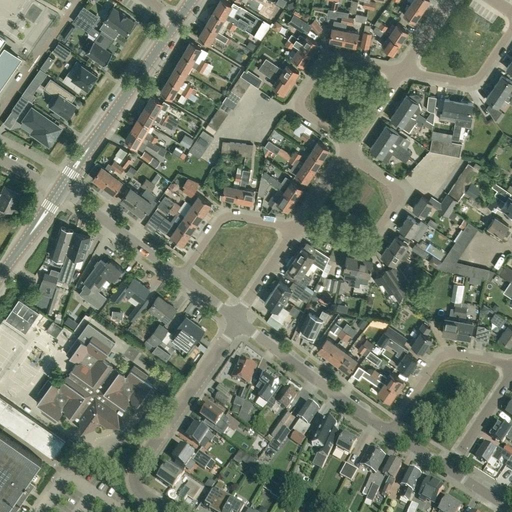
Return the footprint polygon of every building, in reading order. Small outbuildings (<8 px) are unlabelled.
[(230,21),(236,25),(244,30),(249,23),(240,18),(238,20),(233,16),(239,5),(233,2),(231,5),(222,0),(219,0),(213,11),(224,18),(230,21)] [(412,0),(412,2),(423,10),(429,0),(412,0)] [(352,1),(349,13),(355,14),(358,2),(352,1)] [(423,10),(412,2),(404,13),(416,21),(423,10)] [(119,31),(125,35),(135,21),(114,6),(104,20),(105,21),(100,28),(115,38),(119,31)] [(213,11),(206,24),(217,30),(224,18),(213,11)] [(99,19),(90,13),(86,20),(94,27),(99,19)] [(303,15),(301,19),(307,22),(310,16),(307,14),(303,15)] [(312,26),(294,15),(288,23),(306,35),(312,26)] [(343,42),(346,29),(347,23),(348,16),(343,15),(340,28),(333,26),(330,40),(343,42)] [(255,33),(263,36),(271,20),(263,16),(255,33)] [(81,27),(88,32),(92,26),(94,27),(86,20),(81,27)] [(322,28),(315,20),(310,24),(317,32),(322,28)] [(236,25),(230,21),(227,27),(233,30),(236,25)] [(379,27),(385,30),(388,26),(382,22),(379,27)] [(401,42),(409,31),(397,23),(390,34),(401,42)] [(71,24),(62,36),(66,39),(75,27),(71,24)] [(229,37),(217,30),(206,24),(198,36),(210,43),(214,36),(226,42),(229,37)] [(390,34),(385,30),(379,27),(377,25),(373,29),(387,39),(383,45),(394,53),(401,42),(390,34)] [(356,45),(359,31),(346,29),(343,42),(356,45)] [(86,53),(104,66),(112,53),(106,49),(112,39),(101,31),(94,41),(86,53)] [(361,46),(369,47),(372,33),(364,31),(361,46)] [(0,80),(17,56),(4,46),(3,47),(0,44),(5,36),(0,32),(0,80)] [(307,35),(306,37),(300,33),(298,37),(292,33),(289,38),(289,39),(295,43),(295,42),(300,46),(311,54),(319,43),(307,35)] [(295,43),(289,39),(286,43),(291,47),(295,43)] [(194,60),(201,47),(190,41),(182,53),(194,60)] [(311,54),(300,46),(292,57),(304,64),(311,54)] [(175,66),(187,73),(194,60),(182,53),(175,66)] [(300,72),(299,71),(288,63),(284,69),(266,57),(263,62),(291,82),(294,78),(295,78),(297,78),(300,74),(300,72)] [(199,64),(205,67),(208,62),(202,59),(199,64)] [(291,82),(263,62),(258,68),(273,78),(274,78),(276,79),(272,85),(286,95),(294,84),(291,82)] [(197,69),(202,72),(205,67),(199,64),(197,69)] [(79,84),(88,90),(97,76),(82,65),(76,73),(71,70),(63,81),(75,90),(79,84)] [(187,73),(175,66),(168,78),(179,85),(187,73)] [(40,68),(35,76),(41,81),(47,73),(40,68)] [(244,70),(241,76),(240,76),(250,83),(254,77),(244,70)] [(507,92),(511,85),(511,81),(502,75),(494,86),(511,97),(511,95),(511,94),(510,93),(509,94),(507,92)] [(250,83),(240,76),(237,81),(247,88),(250,83)] [(179,85),(168,78),(160,91),(172,98),(179,85)] [(47,105),(66,119),(76,105),(70,102),(74,96),(50,79),(43,88),(53,95),(47,105)] [(247,88),(237,81),(233,87),(243,93),(247,88)] [(185,89),(191,93),(194,88),(188,84),(185,89)] [(486,98),(498,106),(503,98),(509,102),(508,102),(511,105),(511,97),(494,86),(486,98)] [(230,91),(240,98),(243,93),(233,87),(230,91)] [(188,98),(191,93),(185,89),(182,94),(188,98)] [(240,98),(230,91),(227,96),(237,103),(240,98)] [(407,94),(399,106),(424,122),(426,118),(419,113),(421,109),(419,102),(422,97),(416,93),(410,94),(409,95),(407,94)] [(10,112),(17,116),(28,100),(22,95),(10,112)] [(164,99),(163,102),(151,95),(144,107),(156,113),(156,114),(158,116),(159,114),(162,115),(162,117),(168,120),(171,115),(165,112),(170,103),(164,99)] [(430,111),(434,111),(437,96),(429,95),(427,109),(430,111)] [(237,103),(227,96),(224,101),(232,107),(233,108),(237,103)] [(445,99),(442,112),(452,114),(449,130),(453,131),(454,131),(459,101),(445,99)] [(232,107),(224,101),(220,106),(229,112),(232,107)] [(473,104),(459,101),(454,131),(453,131),(452,139),(459,140),(461,125),(471,127),(472,118),(471,117),(473,104)] [(502,112),(491,104),(487,109),(496,121),(502,112)] [(229,112),(220,106),(217,110),(226,116),(229,112)] [(424,122),(399,106),(391,117),(403,125),(402,126),(409,131),(416,122),(421,126),(424,122)] [(149,124),(150,124),(153,118),(159,121),(165,125),(168,120),(162,117),(162,115),(159,114),(158,116),(156,114),(156,113),(144,107),(138,117),(149,124)] [(32,133),(49,145),(57,133),(55,131),(58,127),(32,109),(24,120),(36,128),(32,133)] [(226,116),(217,110),(214,115),(223,121),(226,116)] [(211,119),(220,125),(223,121),(214,115),(211,119)] [(146,130),(150,124),(149,124),(138,117),(131,129),(143,135),(142,136),(145,138),(146,136),(149,138),(148,139),(155,143),(158,137),(151,133),(146,130)] [(220,125),(211,119),(208,124),(217,129),(220,125)] [(217,129),(208,124),(205,128),(214,134),(217,129)] [(397,149),(409,156),(413,151),(401,144),(406,137),(387,124),(379,136),(397,149)] [(131,129),(125,140),(137,147),(140,140),(157,150),(160,145),(158,144),(155,143),(148,139),(149,138),(146,136),(145,138),(142,136),(143,135),(131,129)] [(199,134),(211,142),(214,137),(203,129),(199,134)] [(307,140),(310,135),(304,131),(301,136),(307,140)] [(180,142),(189,147),(193,140),(185,134),(180,142)] [(196,139),(207,147),(211,142),(199,134),(196,139)] [(397,149),(379,136),(371,148),(382,155),(381,158),(386,162),(393,152),(406,161),(409,156),(397,149)] [(437,150),(439,139),(433,137),(431,149),(437,150)] [(192,144),(203,153),(207,147),(196,139),(192,144)] [(437,150),(442,152),(445,140),(439,139),(437,150)] [(277,154),(281,148),(269,140),(265,146),(277,154)] [(448,153),(451,141),(445,140),(442,152),(448,153)] [(322,159),(329,148),(318,141),(311,151),(322,159)] [(448,153),(454,154),(457,142),(451,141),(448,153)] [(460,155),(463,143),(457,142),(454,154),(460,155)] [(203,153),(192,144),(188,149),(200,158),(203,153)] [(139,154),(156,166),(160,161),(142,148),(139,154)] [(298,159),(302,154),(296,150),(293,155),(298,159)] [(304,162),(315,169),(322,159),(311,151),(304,162)] [(126,155),(120,163),(116,168),(116,169),(121,172),(131,158),(126,155)] [(298,159),(293,155),(289,160),(295,164),(290,171),(295,174),(296,173),(307,181),(315,169),(304,162),(303,162),(298,159)] [(113,173),(116,169),(116,168),(120,163),(114,159),(111,164),(109,163),(105,168),(102,165),(93,178),(103,186),(111,175),(112,173),(113,173)] [(468,162),(465,167),(476,174),(479,169),(468,162)] [(465,167),(462,172),(473,179),(476,174),(465,167)] [(243,168),(242,174),(241,181),(237,199),(252,202),(254,189),(245,188),(246,182),(249,183),(251,170),(243,168)] [(284,191),(295,198),(303,187),(292,180),(288,186),(265,171),(262,176),(271,182),(279,187),(280,186),(282,188),(281,190),(283,192),(284,191)] [(462,172),(458,177),(469,184),(473,179),(462,172)] [(111,175),(103,186),(114,193),(123,181),(113,173),(112,173),(111,175)] [(237,199),(241,181),(242,174),(236,173),(234,185),(225,184),(223,197),(237,199)] [(271,182),(262,176),(258,195),(264,196),(265,190),(271,182)] [(458,177),(455,182),(466,189),(469,184),(458,177)] [(146,188),(151,182),(146,179),(142,185),(146,188)] [(184,184),(186,185),(183,190),(191,195),(198,186),(188,179),(184,184)] [(511,212),(511,193),(511,192),(495,181),(492,185),(497,189),(495,193),(502,199),(497,205),(502,208),(503,207),(511,212)] [(151,182),(146,188),(151,191),(155,185),(151,182)] [(452,187),(462,194),(466,189),(455,182),(452,187)] [(0,206),(12,212),(22,192),(5,184),(0,194),(0,206)] [(121,199),(132,207),(141,194),(131,186),(121,199)] [(288,209),(295,198),(284,191),(283,192),(281,190),(282,188),(280,186),(279,187),(275,192),(279,194),(272,205),(273,206),(280,208),(282,205),(288,209)] [(462,194),(452,187),(448,192),(459,199),(462,194)] [(159,200),(165,191),(160,188),(154,196),(159,200)] [(442,203),(438,208),(448,215),(448,216),(454,220),(457,214),(451,211),(452,210),(455,204),(458,200),(448,193),(445,197),(442,203)] [(152,202),(141,194),(132,207),(142,215),(152,202)] [(199,194),(191,204),(204,213),(211,202),(199,194)] [(165,195),(162,199),(171,206),(174,201),(165,195)] [(422,195),(413,208),(419,212),(424,215),(425,215),(432,204),(433,202),(429,199),(422,195)] [(197,223),(185,214),(178,210),(171,206),(162,199),(158,205),(167,212),(168,210),(175,214),(171,220),(190,234),(197,223)] [(476,199),(472,205),(488,216),(492,210),(476,199)] [(171,206),(178,210),(181,205),(174,201),(171,206)] [(185,214),(197,223),(204,213),(191,204),(185,214)] [(190,234),(171,220),(155,210),(149,219),(158,226),(161,223),(173,231),(170,235),(183,244),(190,234)] [(408,214),(400,228),(411,235),(412,234),(418,239),(428,224),(422,220),(420,222),(408,214)] [(502,235),(509,224),(496,215),(488,226),(489,226),(488,228),(492,230),(493,229),(502,235)] [(465,226),(475,233),(478,228),(469,222),(465,226)] [(64,259),(74,230),(61,226),(51,255),(64,259)] [(462,231),(472,238),(475,233),(465,226),(462,231)] [(70,282),(74,268),(78,256),(83,258),(87,247),(89,247),(92,239),(90,238),(91,236),(80,233),(79,234),(75,233),(75,231),(64,265),(62,265),(58,278),(70,282)] [(459,236),(469,242),(472,238),(462,231),(459,236)] [(405,249),(408,243),(396,235),(390,245),(407,257),(410,253),(405,249)] [(456,241),(466,247),(469,242),(459,236),(456,241)] [(416,244),(425,250),(428,245),(419,239),(416,244)] [(453,245),(463,252),(466,247),(456,241),(453,245)] [(425,250),(416,244),(412,249),(425,258),(428,253),(425,250)] [(391,267),(387,270),(400,290),(411,283),(402,270),(410,259),(407,257),(390,245),(388,245),(382,255),(393,262),(391,265),(391,267)] [(450,250),(460,257),(463,252),(453,245),(450,250)] [(330,256),(327,254),(316,247),(312,253),(302,247),(294,257),(308,267),(312,261),(324,269),(330,256)] [(438,268),(456,261),(460,257),(450,250),(438,268)] [(348,284),(355,286),(357,273),(360,257),(347,255),(344,271),(345,271),(344,279),(349,280),(348,284)] [(308,267),(294,257),(287,268),(297,275),(293,281),(305,289),(312,277),(305,272),(308,267)] [(368,283),(369,275),(370,275),(373,259),(360,257),(357,273),(355,286),(360,286),(360,282),(368,283)] [(115,281),(124,269),(111,260),(108,264),(101,259),(84,282),(87,284),(81,293),(99,307),(106,297),(98,291),(108,276),(115,281)] [(460,273),(462,263),(456,261),(438,268),(460,273)] [(505,267),(501,274),(511,281),(511,279),(511,268),(507,265),(505,267)] [(54,289),(60,271),(52,268),(50,274),(46,272),(43,280),(53,284),(52,289),(54,289)] [(386,295),(392,290),(395,294),(400,290),(387,270),(386,270),(375,278),(386,295)] [(151,300),(145,295),(150,289),(134,277),(129,284),(123,279),(111,295),(119,301),(125,293),(130,296),(131,294),(140,301),(128,317),(134,322),(151,300)] [(330,291),(336,292),(338,280),(332,279),(330,291)] [(305,289),(293,281),(289,287),(279,280),(272,291),(286,300),(290,294),(297,299),(305,289)] [(458,281),(455,298),(462,299),(464,281),(458,281)] [(55,286),(47,311),(51,313),(59,287),(55,286)] [(286,300),(272,291),(265,302),(275,309),(271,315),(282,322),(290,311),(282,306),(286,300)] [(168,322),(177,310),(159,296),(150,308),(168,322)] [(450,317),(446,316),(443,332),(457,335),(460,319),(462,306),(456,305),(455,309),(451,308),(450,317)] [(462,306),(460,319),(457,335),(470,337),(473,321),(466,320),(467,315),(466,315),(468,307),(462,306)] [(299,333),(313,340),(323,320),(325,321),(329,313),(323,310),(319,317),(309,312),(299,333)] [(501,323),(502,323),(505,318),(497,313),(494,318),(501,323)] [(187,317),(186,316),(173,334),(169,330),(162,339),(167,343),(171,337),(189,350),(195,342),(204,330),(191,320),(190,322),(186,318),(187,317)] [(511,342),(511,326),(508,324),(510,321),(505,318),(502,323),(501,323),(499,326),(500,328),(504,331),(500,337),(511,345),(511,342)] [(56,337),(63,327),(53,320),(46,330),(56,337)] [(423,351),(432,338),(427,334),(431,327),(423,322),(410,342),(423,351)] [(124,374),(103,359),(115,342),(88,323),(66,353),(75,360),(78,359),(78,363),(76,363),(60,384),(61,387),(58,387),(57,385),(48,378),(38,392),(42,395),(36,402),(44,407),(41,411),(55,421),(62,412),(61,409),(65,409),(65,411),(74,418),(76,415),(79,417),(81,430),(94,428),(97,425),(98,425),(102,425),(103,424),(106,426),(119,424),(117,411),(119,408),(122,410),(129,401),(128,398),(132,398),(132,400),(141,407),(151,393),(147,390),(153,383),(145,378),(148,374),(134,364),(127,373),(128,376),(125,376),(124,374)] [(146,342),(155,348),(162,339),(169,330),(160,324),(146,342)] [(389,338),(391,340),(392,338),(402,345),(407,338),(388,325),(383,334),(389,338)] [(476,339),(482,340),(484,327),(478,325),(476,339)] [(342,338),(346,332),(342,329),(338,335),(342,338)] [(346,332),(342,338),(347,342),(351,336),(346,332)] [(377,342),(383,346),(389,338),(383,334),(377,342)] [(318,349),(328,356),(338,344),(327,336),(318,349)] [(417,359),(407,352),(409,349),(402,345),(392,338),(391,340),(389,343),(399,350),(396,354),(402,358),(397,365),(409,373),(417,359)] [(166,360),(171,354),(158,344),(153,351),(166,360)] [(328,356),(339,364),(348,351),(338,344),(328,356)] [(363,353),(367,348),(362,344),(358,350),(363,353)] [(349,371),(358,359),(348,351),(339,364),(349,371)] [(371,351),(366,357),(378,365),(382,359),(371,351)] [(248,384),(256,367),(240,360),(232,377),(248,384)] [(375,381),(378,377),(371,373),(365,369),(359,365),(354,372),(360,376),(362,373),(375,381)] [(404,380),(392,371),(388,377),(381,372),(380,372),(374,368),(371,373),(378,377),(384,382),(397,390),(400,386),(401,387),(403,387),(405,384),(404,382),(403,381),(404,380)] [(275,387),(278,382),(266,373),(260,382),(260,383),(256,388),(259,390),(256,394),(269,403),(278,389),(275,387)] [(390,401),(397,390),(384,382),(377,392),(390,401)] [(229,400),(226,398),(230,392),(220,385),(216,391),(219,393),(215,399),(225,407),(229,400)] [(281,405),(286,408),(296,395),(285,387),(275,401),(273,399),(267,407),(271,411),(276,405),(280,407),(281,405)] [(239,398),(244,400),(248,391),(242,389),(239,398)] [(53,458),(65,441),(0,394),(0,421),(25,439),(24,440),(29,443),(29,442),(53,458)] [(308,425),(318,410),(307,403),(297,418),(300,420),(293,430),(303,437),(310,426),(308,425)] [(201,417),(206,421),(204,424),(213,431),(215,427),(222,432),(227,425),(224,423),(227,418),(209,405),(201,417)] [(247,415),(240,410),(237,418),(243,422),(249,427),(254,420),(247,415)] [(274,439),(283,427),(291,416),(286,412),(269,435),(274,439)] [(312,445),(321,449),(318,455),(326,458),(338,432),(334,430),(336,424),(324,419),(312,445)] [(511,428),(511,430),(499,423),(490,436),(502,444),(506,438),(511,442),(511,428)] [(211,443),(215,437),(208,433),(209,432),(196,424),(187,437),(199,446),(204,438),(211,443)] [(283,427),(274,439),(282,445),(291,433),(283,427)] [(28,480),(42,460),(25,448),(0,430),(0,511),(15,511),(35,484),(28,480)] [(345,452),(350,454),(357,441),(345,434),(336,449),(344,453),(345,452)] [(511,456),(504,451),(499,448),(499,447),(498,448),(496,451),(492,448),(485,444),(482,448),(476,457),(488,464),(492,458),(498,462),(502,457),(508,461),(506,465),(511,469),(511,456)] [(207,465),(211,460),(199,451),(196,456),(181,446),(172,458),(185,467),(191,459),(197,464),(200,460),(207,465)] [(385,457),(370,448),(360,464),(376,473),(385,457)] [(237,457),(242,460),(246,455),(241,452),(237,457)] [(394,478),(401,464),(390,459),(383,473),(389,476),(385,484),(386,484),(383,493),(388,495),(395,479),(394,478)] [(266,467),(260,463),(256,469),(262,473),(266,467)] [(315,483),(323,469),(314,464),(305,477),(315,483)] [(346,479),(352,467),(346,464),(340,475),(346,479)] [(173,489),(181,476),(167,466),(158,479),(173,489)] [(352,467),(346,479),(351,481),(357,470),(352,467)] [(408,501),(420,475),(408,469),(400,486),(405,488),(400,497),(408,501)] [(252,470),(249,474),(255,478),(258,474),(252,470)] [(368,496),(373,485),(377,477),(371,474),(363,494),(368,496)] [(439,485),(439,483),(435,481),(434,482),(428,479),(419,495),(420,496),(419,499),(425,502),(426,499),(434,503),(443,487),(439,485)] [(263,488),(272,493),(276,485),(268,480),(263,488)] [(201,490),(189,482),(185,488),(191,491),(187,496),(193,501),(201,490)] [(211,511),(224,511),(232,500),(220,493),(224,486),(219,483),(214,489),(203,507),(211,511)] [(299,499),(306,503),(313,490),(306,485),(299,499)] [(380,488),(373,485),(368,496),(366,500),(373,503),(380,488)] [(457,511),(461,507),(447,498),(439,511),(440,511),(439,511),(457,511)] [(232,500),(224,511),(248,511),(250,510),(232,500)] [(408,511),(416,511),(419,503),(412,501),(408,511)]
